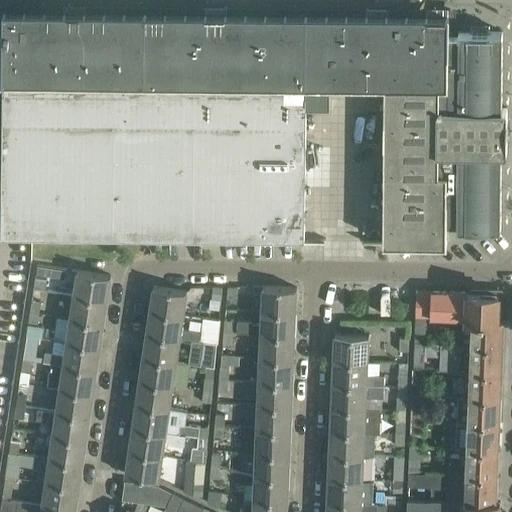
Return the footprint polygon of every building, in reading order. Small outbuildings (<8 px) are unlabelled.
[(507,107),(502,107),(502,31),(458,30),(458,35),(448,34),(448,15),(4,10),(4,27),(0,31),(0,60),(3,64),(1,238),(304,241),(306,83),(386,84),(384,241),(446,242),(446,222),(457,222),(457,227),(501,227),(501,151),(506,151),(507,107)] [(37,265),(34,288),(45,290),(49,267),(37,265)] [(110,275),(77,270),(73,294),(107,299),(110,275)] [(153,286),(150,309),(184,315),(187,291),(153,286)] [(263,286),(262,309),(296,311),(297,287),(263,286)] [(212,287),(211,298),(221,299),(222,288),(212,287)] [(228,287),(227,299),(236,300),(237,288),(228,287)] [(471,318),(472,292),(469,292),(417,290),(416,317),(424,317),(452,318),(471,318)] [(498,319),(498,293),(472,292),(471,318),(498,319)] [(107,299),(73,294),(70,317),(103,322),(107,299)] [(220,300),(210,299),(209,308),(219,310),(220,300)] [(42,301),(32,300),(30,311),(40,313),(42,301)] [(146,333),(180,338),(199,341),(201,331),(182,328),(184,315),(150,309),(146,333)] [(237,332),(261,333),(295,335),(296,311),(262,309),(261,323),(253,323),(253,321),(238,320),(237,332)] [(40,313),(30,311),(27,335),(41,337),(43,325),(38,325),(40,313)] [(100,346),(103,322),(70,317),(70,318),(57,317),(53,339),(66,341),(100,346)] [(424,317),(416,317),(415,329),(423,329),(424,317)] [(461,318),(460,343),(470,344),(500,345),(501,333),(503,333),(503,322),(501,322),(501,319),(498,319),(471,318),(461,318)] [(232,332),(234,320),(225,320),(224,331),(232,332)] [(208,331),(207,342),(217,344),(218,332),(208,331)] [(224,331),(223,343),(231,344),(232,332),(224,331)] [(177,362),(180,338),(146,333),(143,356),(177,362)] [(294,358),(295,335),(261,333),(260,357),(294,358)] [(335,333),(334,357),(368,359),(369,335),(335,333)] [(408,351),(409,338),(400,338),(399,350),(408,351)] [(96,369),(100,346),(66,341),(64,353),(45,350),(44,361),(51,362),(63,364),(96,369)] [(204,342),(200,367),(206,368),(214,369),(216,356),(217,344),(207,343),(204,342)] [(425,342),(424,355),(440,355),(440,369),(469,370),(499,371),(500,369),(501,369),(502,358),(500,358),(500,345),(470,344),(460,343),(441,342),(425,342)] [(35,348),(25,347),(23,358),(33,360),(35,348)] [(414,355),(413,369),(422,369),(422,355),(414,355)] [(143,356),(139,380),(173,385),(187,387),(190,366),(176,363),(177,362),(143,356)] [(260,357),(259,381),(293,382),(294,358),(260,357)] [(367,373),(368,359),(334,357),(333,381),(385,383),(386,374),(367,373)] [(33,360),(23,358),(21,370),(31,372),(33,360)] [(399,360),(397,384),(406,384),(407,360),(399,360)] [(48,386),(59,388),(93,393),(96,369),(63,364),(51,362),(48,386)] [(228,379),(229,368),(220,367),(219,379),(228,379)] [(422,369),(413,369),(412,382),(421,383),(422,369)] [(499,371),(469,370),(468,396),(498,397),(499,394),(500,395),(501,384),(499,384),(499,371)] [(203,378),(202,390),(212,391),(213,379),(203,378)] [(219,379),(218,391),(227,392),(228,379),(219,379)] [(139,380),(136,403),(170,409),(173,385),(139,380)] [(259,381),(258,404),(292,406),(293,382),(259,381)] [(333,381),(331,405),(366,406),(366,394),(384,395),(385,383),(333,381)] [(397,384),(396,408),(405,408),(406,384),(397,384)] [(90,416),(93,393),(59,388),(56,411),(90,416)] [(211,403),(212,391),(202,390),(201,402),(211,403)] [(28,395),(18,393),(16,405),(26,406),(28,395)] [(468,396),(467,422),(497,422),(498,410),(500,411),(500,400),(498,400),(498,397),(468,396)] [(185,411),(170,409),(136,403),(132,427),(166,432),(198,437),(208,438),(209,427),(199,426),(183,424),(185,411)] [(258,404),(257,428),(291,430),(292,406),(258,404)] [(16,405),(14,417),(24,418),(26,406),(16,405)] [(366,406),(331,405),(330,429),(375,431),(380,431),(381,407),(366,406)] [(411,407),(410,420),(422,420),(423,408),(411,407)] [(86,439),(90,416),(56,411),(38,408),(36,419),(54,421),(52,434),(86,439)] [(223,427),(224,415),(216,414),(215,426),(223,427)] [(410,420),(410,433),(422,433),(422,420),(410,420)] [(395,421),(395,432),(404,432),(404,421),(395,421)] [(466,448),(497,448),(497,436),(499,436),(499,426),(497,426),(497,422),(467,422),(455,421),(455,447),(466,448)] [(215,426),(213,438),(222,439),(223,427),(215,426)] [(186,435),(166,432),(132,427),(128,450),(162,456),(164,442),(184,445),(186,435)] [(241,427),(241,436),(250,436),(250,428),(250,427),(241,427)] [(257,428),(256,452),(290,453),(291,430),(257,428)] [(329,453),(363,454),(374,454),(375,431),(330,429),(329,453)] [(394,445),(403,445),(404,432),(395,432),(394,445)] [(52,434),(49,458),(83,463),(86,439),(52,434)] [(207,450),(208,438),(198,437),(197,449),(207,450)] [(21,442),(11,440),(9,452),(19,453),(21,442)] [(465,473),(496,474),(496,472),(497,472),(498,461),(496,461),(497,448),(466,448),(465,473)] [(159,479),(162,456),(128,450),(125,474),(159,479)] [(33,455),(19,453),(9,452),(7,464),(21,466),(31,467),(33,455)] [(255,473),(255,476),(289,477),(290,453),(256,452),(255,473)] [(212,453),(211,465),(219,466),(220,454),(212,453)] [(329,453),(328,476),(362,478),(363,454),(329,453)] [(392,479),(401,480),(402,456),(394,455),(394,468),(393,468),(392,479)] [(79,486),(83,463),(49,458),(46,481),(79,486)] [(418,460),(408,460),(407,472),(417,472),(418,460)] [(211,465),(209,477),(218,478),(219,466),(211,465)] [(429,498),(495,500),(495,498),(496,498),(497,487),(495,487),(496,474),(465,473),(417,472),(407,472),(407,487),(429,488),(429,498)] [(255,476),(254,499),(288,501),(289,477),(255,476)] [(328,476),(327,500),(361,502),(361,501),(373,501),(374,480),(362,480),(362,478),(328,476)] [(392,492),(401,492),(401,480),(392,479),(392,492)] [(155,497),(166,501),(170,492),(153,485),(124,480),(122,496),(153,502),(155,497)] [(76,510),(79,486),(46,481),(42,505),(76,510)] [(203,495),(204,483),(194,482),(193,494),(203,495)] [(208,490),(207,502),(215,506),(219,491),(217,491),(208,490)] [(161,511),(176,511),(177,510),(183,498),(170,492),(166,501),(165,504),(163,509),(161,511)] [(244,497),(239,511),(287,511),(288,501),(254,499),(244,497)] [(499,511),(500,501),(495,500),(429,498),(406,497),(405,511),(499,511)] [(183,498),(177,510),(181,511),(200,511),(203,506),(183,498)] [(42,505),(12,500),(2,499),(0,510),(0,511),(75,511),(76,510),(42,505)] [(376,511),(377,502),(361,502),(327,500),(326,511),(376,511)] [(124,511),(161,511),(163,509),(151,503),(146,511),(133,511),(126,509),(124,511)]
